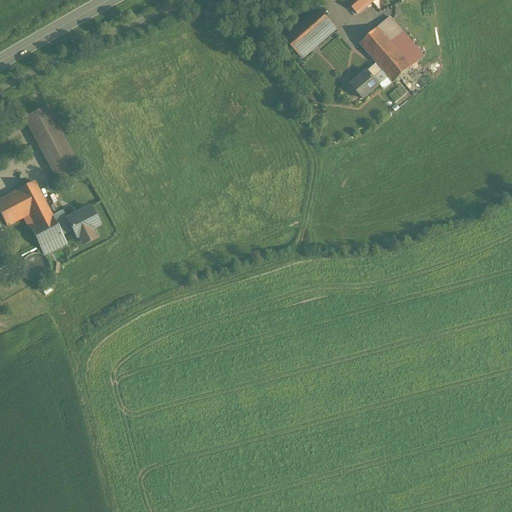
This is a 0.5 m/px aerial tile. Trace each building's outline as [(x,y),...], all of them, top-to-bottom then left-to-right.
[(373,0),(348,0),(347,1),(357,13),(373,0)] [(336,29),(319,9),(284,39),(302,59),(336,29)] [(423,56),(402,32),(390,18),(378,28),(359,44),(377,63),(389,77),(393,82),(423,56)] [(389,77),(377,63),(350,85),(362,99),(389,77)] [(402,80),(383,97),(392,108),(399,102),(402,105),(415,94),(402,80)] [(47,106),(24,119),(52,172),(75,160),(47,106)] [(18,192),(0,201),(0,230),(24,218),(30,228),(44,256),(66,244),(62,236),(57,226),(51,216),(34,182),(17,191),(18,192)] [(101,226),(90,205),(66,217),(62,210),(51,216),(57,226),(62,236),(72,231),(76,239),(78,239),(82,247),(98,239),(93,230),(101,226)] [(44,257),(39,254),(33,254),(27,256),(23,260),(21,265),(20,270),(22,276),(26,280),(31,282),(37,283),(42,281),(47,277),(49,272),(49,266),(48,261),(44,257)]
